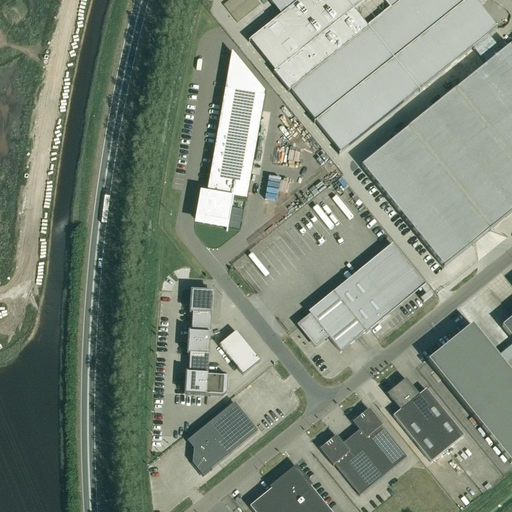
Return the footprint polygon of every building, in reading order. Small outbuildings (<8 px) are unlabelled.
[(279,18),(248,43),(249,43),(250,42),(275,73),(273,74),(274,74),(275,73),(290,92),(288,93),(289,93),(290,92),(315,123),(313,124),(314,125),(315,123),(340,154),(338,155),(339,156),(365,135),(472,49),(488,36),(497,29),(473,0),(267,0),(281,16),(279,17),(279,18)] [(486,67),(455,91),(511,161),(511,49),(510,47),(502,54),(488,36),(472,49),(486,67)] [(511,161),(455,91),(407,130),(489,231),(511,213),(511,161)] [(200,193),(200,194),(203,195),(198,223),(227,229),(226,232),(227,232),(233,199),(247,201),(264,102),(224,95),(206,194),(200,193)] [(489,231),(407,130),(361,167),(442,269),(489,231)] [(299,327),(306,335),(307,334),(310,339),(309,339),(316,347),(327,338),(340,353),(365,333),(366,334),(370,331),(390,315),(357,275),(333,294),(308,314),(311,317),(299,327)] [(209,356),(210,335),(211,315),(212,315),(213,294),(192,293),(190,314),(193,314),(191,334),(189,334),(188,355),(190,355),(209,356)] [(511,319),(505,325),(502,328),(511,340),(511,319)] [(511,463),(511,375),(504,366),(498,358),(485,342),(472,327),(464,333),(428,363),(510,465),(511,463)] [(219,347),(243,376),(260,362),(236,333),(219,347)] [(207,376),(209,356),(190,355),(188,375),(186,374),(185,396),(207,397),(207,396),(222,397),(223,397),(226,394),(228,378),(207,376)] [(406,380),(393,390),(387,396),(400,412),(393,418),(431,464),(463,437),(426,391),(419,397),(406,380)] [(234,404),(187,442),(193,450),(192,464),(203,477),(257,433),(234,404)] [(351,439),(383,478),(406,459),(381,428),(382,427),(369,410),(352,424),(359,432),(351,439)] [(383,478),(351,439),(343,445),(336,437),(319,451),(333,467),(334,466),(359,497),(383,478)] [(496,471),(500,468),(486,450),(482,454),(496,471)] [(442,469),(449,464),(446,459),(438,465),(442,469)] [(249,508),(252,511),(329,511),(309,487),(309,486),(296,470),(272,489),(272,490),(249,508)]
